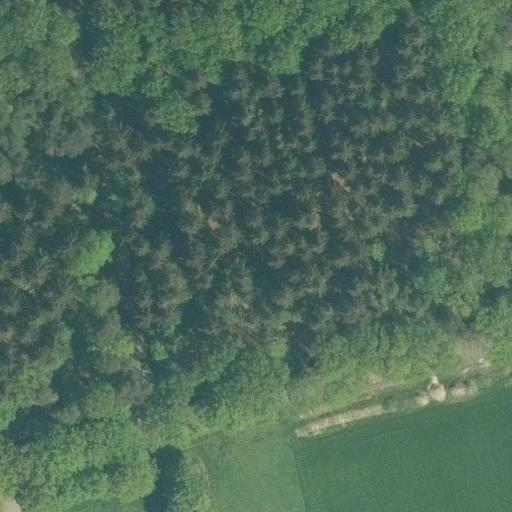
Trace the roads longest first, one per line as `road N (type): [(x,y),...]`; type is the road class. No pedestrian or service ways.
road 1 (unclassified): [(0,474),(511,338)]
road 2 (track): [(148,433),(66,0)]
